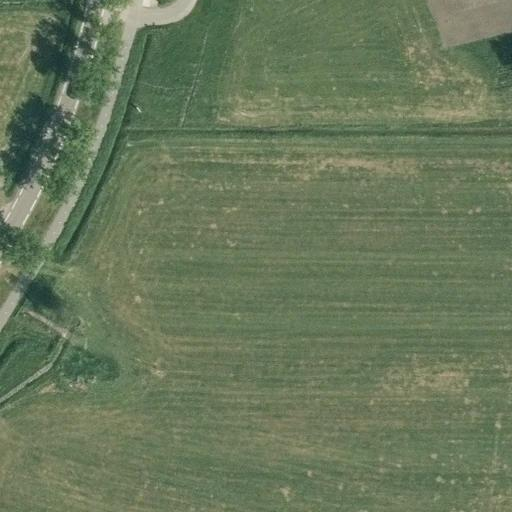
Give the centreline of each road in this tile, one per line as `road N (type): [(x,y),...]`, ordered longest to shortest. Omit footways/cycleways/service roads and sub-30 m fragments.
road 1 (secondary): [(0,250),(51,152),(96,18)]
road 2 (track): [(0,298),(66,334),(52,362),(0,402)]
